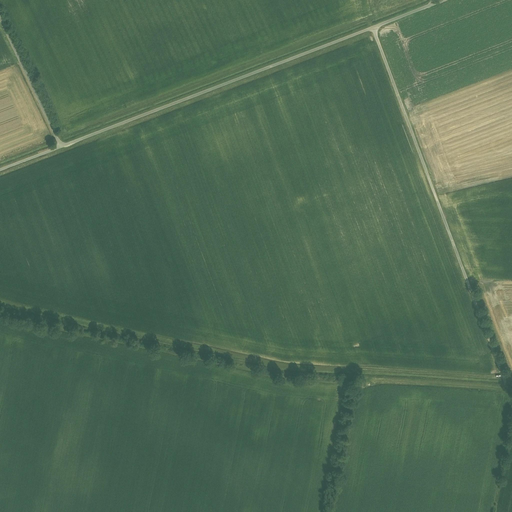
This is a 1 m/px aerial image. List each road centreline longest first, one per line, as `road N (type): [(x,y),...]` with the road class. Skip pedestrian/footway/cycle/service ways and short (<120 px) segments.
road 1 (unclassified): [(383,26),(511,367)]
road 2 (unclassified): [(62,146),(383,26)]
road 3 (track): [(511,377),(370,368),(359,378),(355,403)]
road 4 (unclassified): [(62,146),(0,16)]
